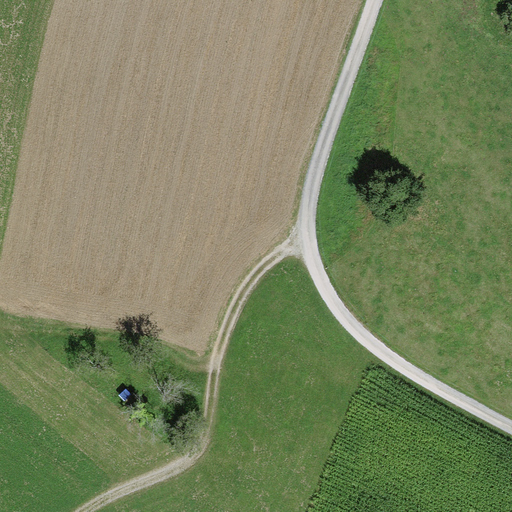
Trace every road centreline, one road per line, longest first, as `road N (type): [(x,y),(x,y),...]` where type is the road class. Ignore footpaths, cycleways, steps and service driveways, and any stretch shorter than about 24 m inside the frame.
road 1 (track): [(305,237),(230,286),(201,453),(82,511)]
road 2 (track): [(511,425),(429,382),(326,303),(305,237)]
road 3 (track): [(372,0),(307,193),(305,237)]
